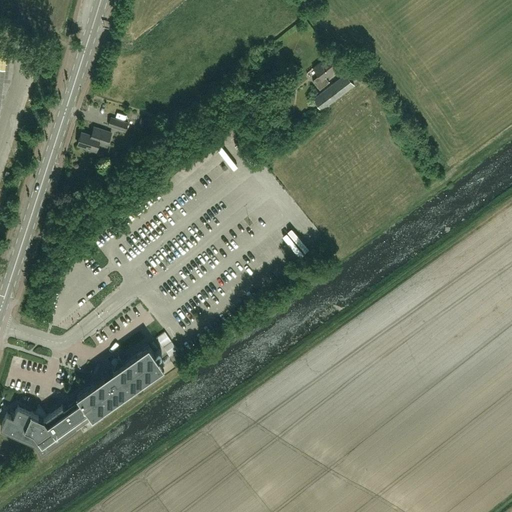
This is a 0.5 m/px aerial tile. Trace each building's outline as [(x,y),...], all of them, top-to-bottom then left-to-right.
[(319,75),(313,80),(320,89),(329,82),(325,77),(339,66),(329,55),(313,68),(319,75)] [(322,109),(355,85),(346,74),(314,98),(322,109)] [(118,128),(125,130),(128,123),(120,120),(118,128)] [(82,132),(78,144),(96,150),(98,143),(107,146),(111,132),(94,127),(92,135),(82,132)] [(92,415),(164,365),(148,343),(124,360),(118,352),(117,357),(116,357),(115,357),(114,357),(113,358),(112,359),(112,360),(112,361),(112,362),(112,363),(113,364),(114,364),(113,368),(105,374),(76,394),(77,395),(63,405),(62,404),(47,415),(43,409),(41,411),(36,408),(35,412),(18,405),(13,414),(7,411),(0,426),(33,441),(41,451),(78,425),(77,423),(91,414),(92,415)]
